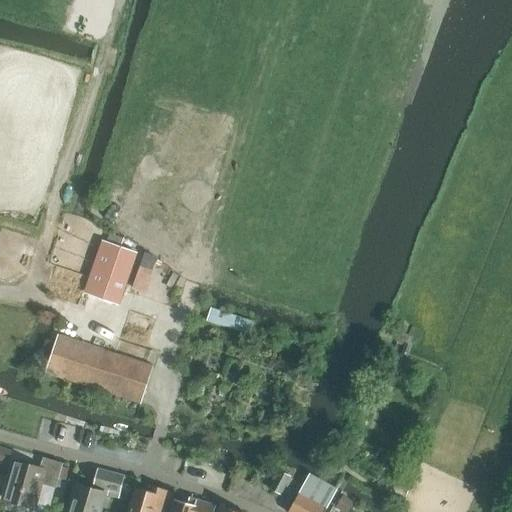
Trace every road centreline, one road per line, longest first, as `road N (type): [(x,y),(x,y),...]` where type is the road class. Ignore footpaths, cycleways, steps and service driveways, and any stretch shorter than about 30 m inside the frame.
road 1 (track): [(274,0),(254,96),(181,321)]
road 2 (track): [(29,298),(119,0)]
road 3 (residential): [(260,511),(0,433)]
